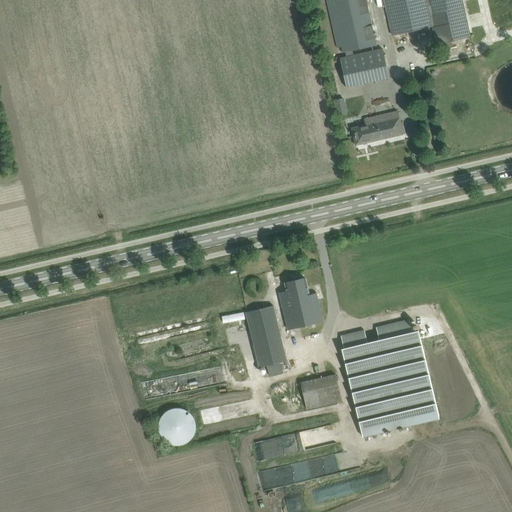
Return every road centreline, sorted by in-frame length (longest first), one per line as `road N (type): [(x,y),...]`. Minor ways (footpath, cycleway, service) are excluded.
road 1 (primary): [(0,288),(511,169)]
road 2 (track): [(511,461),(435,310)]
